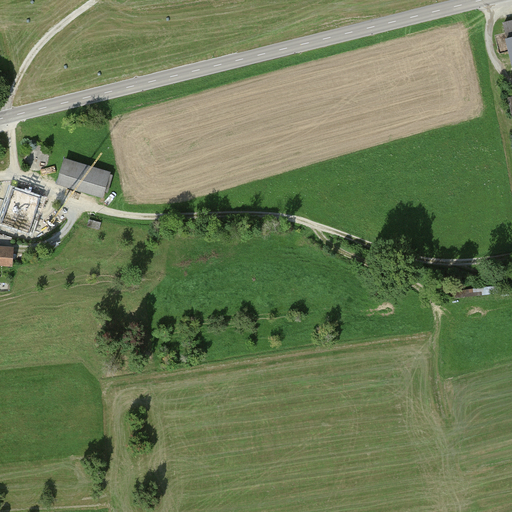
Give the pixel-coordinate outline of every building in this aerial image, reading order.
[(511,17),(499,21),(503,34),(511,31),(511,17)] [(511,31),(503,34),(511,71),(511,31)] [(65,161),(60,178),(104,192),(110,175),(65,161)] [(13,190),(2,224),(29,233),(40,199),(13,190)] [(90,220),(88,226),(99,230),(101,224),(90,220)] [(0,250),(0,263),(11,265),(12,252),(0,250)]
